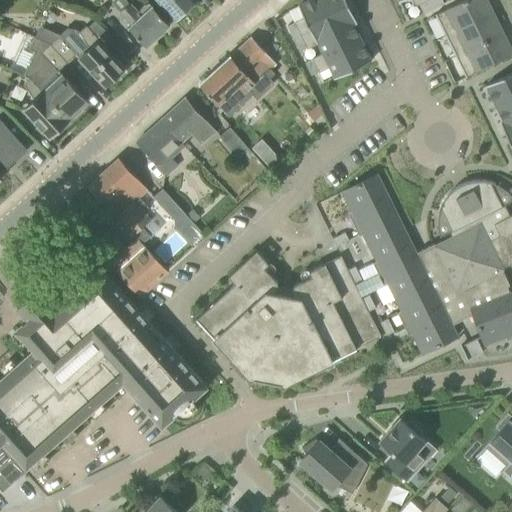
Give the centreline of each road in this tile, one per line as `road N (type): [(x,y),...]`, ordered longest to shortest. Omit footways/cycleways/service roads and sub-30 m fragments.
road 1 (residential): [(409,80),(305,171),(296,196),(171,312),(256,415)]
road 2 (tertiary): [(0,229),(253,0)]
road 3 (residential): [(256,415),(511,374)]
road 4 (residential): [(39,511),(211,434)]
road 5 (unknown): [(293,0),(353,129)]
